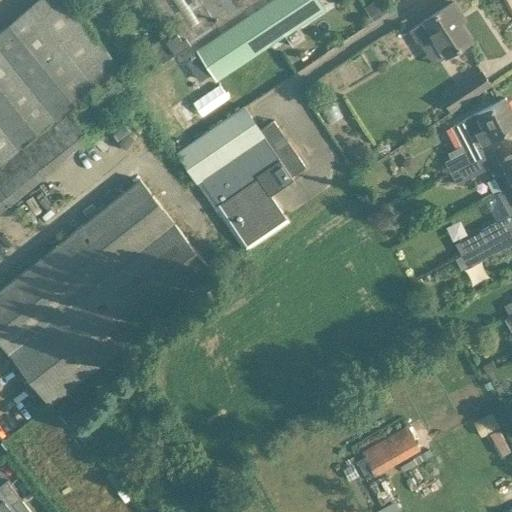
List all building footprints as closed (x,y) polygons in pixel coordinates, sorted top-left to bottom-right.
[(82,16),(70,0),(67,0),(66,1),(65,0),(38,0),(0,31),(0,161),(118,65),(82,16)] [(155,0),(177,33),(165,41),(161,44),(158,40),(146,48),(158,65),(174,55),(246,7),(247,8),(257,0),(155,0)] [(317,0),(273,0),(197,51),(216,79),(323,8),(317,0)] [(431,32),(446,56),(471,39),(456,17),(461,14),(452,1),(423,20),(423,21),(409,30),(416,42),(431,32)] [(450,111),(490,84),(481,71),(441,97),(450,111)] [(463,119),(477,144),(445,161),(451,173),(483,156),(477,145),(511,126),(511,111),(504,97),(463,119)] [(261,130),(245,106),(177,152),(244,251),(289,221),(271,194),(293,179),(292,177),(306,167),(275,120),(261,130)] [(55,167),(89,139),(67,110),(33,138),(55,167)] [(171,143),(189,132),(176,111),(158,122),(171,143)] [(114,150),(129,143),(121,128),(107,135),(114,150)] [(511,184),(511,183),(511,153),(507,156),(492,164),(488,166),(489,167),(494,177),(501,189),(511,183),(511,184)] [(457,183),(485,169),(489,167),(488,166),(483,156),(451,173),(457,183)] [(0,340),(10,353),(172,226),(137,181),(0,291),(0,340)] [(511,183),(501,190),(500,190),(511,212),(511,183)] [(509,214),(482,229),(488,240),(511,227),(511,219),(510,215),(509,214)] [(211,276),(210,274),(172,226),(10,353),(49,403),(90,371),(120,347),(211,276)] [(511,227),(488,240),(475,247),(482,258),(511,242),(511,227)] [(140,373),(120,347),(90,371),(98,382),(123,362),(134,377),(140,373)] [(374,475),(419,449),(407,425),(362,451),(365,456),(356,462),(362,473),(363,473),(366,478),(373,474),(374,475)] [(187,501),(197,494),(179,470),(169,477),(187,501)] [(0,511),(31,511),(6,480),(0,485),(0,511)]
